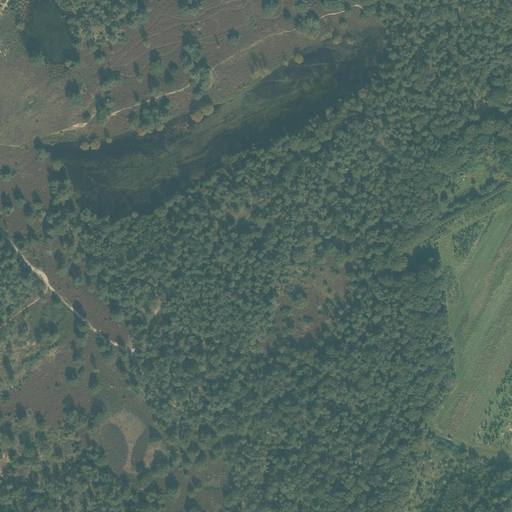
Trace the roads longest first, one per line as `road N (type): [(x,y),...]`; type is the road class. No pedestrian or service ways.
road 1 (track): [(395,154),(413,308),(390,508)]
road 2 (track): [(132,355),(171,399),(285,434),(307,446),(337,482),(390,508)]
road 3 (track): [(511,90),(487,114),(395,154)]
